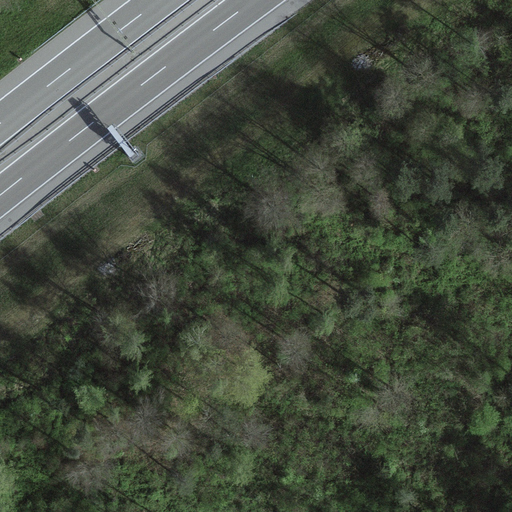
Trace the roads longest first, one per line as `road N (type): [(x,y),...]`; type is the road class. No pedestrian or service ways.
road 1 (motorway): [(0,193),(253,0)]
road 2 (motorway): [(160,0),(0,122)]
